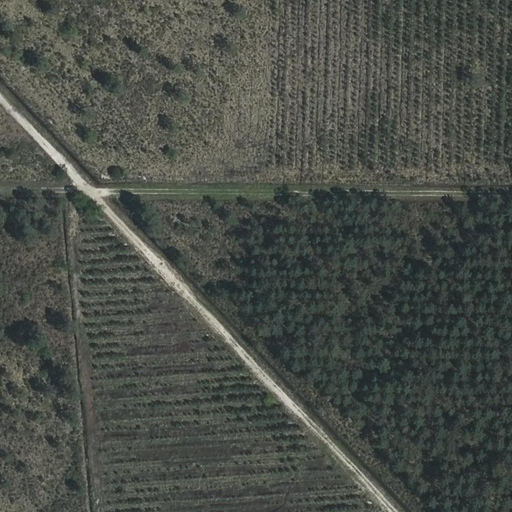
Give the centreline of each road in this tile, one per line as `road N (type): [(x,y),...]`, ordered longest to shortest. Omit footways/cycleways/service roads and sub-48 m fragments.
road 1 (track): [(0,97),(392,511)]
road 2 (track): [(89,193),(511,194)]
